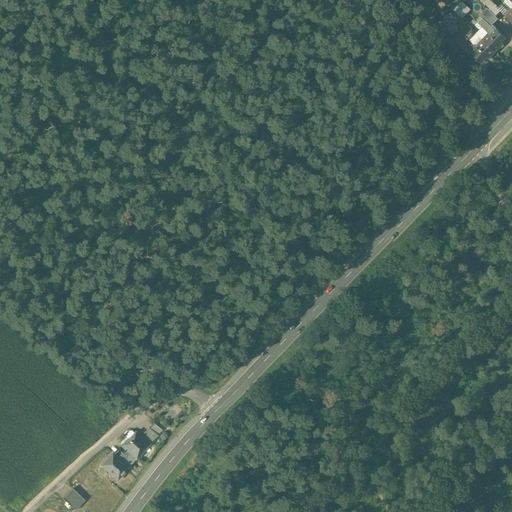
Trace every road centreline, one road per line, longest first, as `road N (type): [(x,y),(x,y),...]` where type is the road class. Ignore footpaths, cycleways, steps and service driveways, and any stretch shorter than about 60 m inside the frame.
road 1 (secondary): [(481,142),(217,414)]
road 2 (unclassified): [(32,511),(153,402),(187,394),(217,414)]
road 3 (unclassified): [(481,142),(423,0)]
road 4 (secondary): [(217,414),(139,511)]
